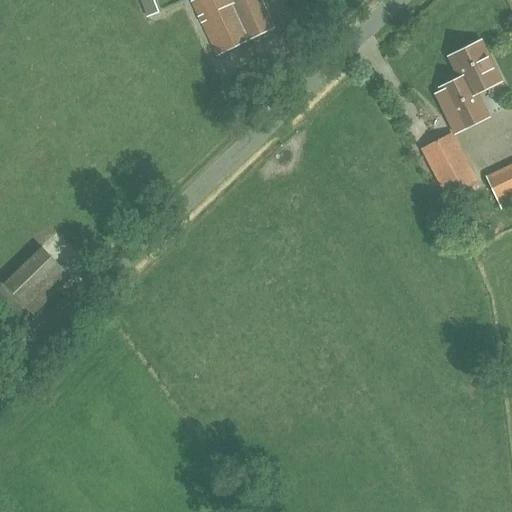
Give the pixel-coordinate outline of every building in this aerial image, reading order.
[(159,12),(154,0),(139,0),(147,18),(159,12)] [(274,29),(260,0),(197,0),(191,3),(217,57),(274,29)] [(440,89),(442,92),(438,94),(456,132),(488,117),(476,93),(501,81),(481,42),(477,44),(473,42),(465,46),(464,50),(449,58),(460,79),(440,89)] [(453,138),(424,153),(423,153),(448,202),(478,187),(453,138)] [(502,209),(511,203),(511,178),(491,188),(502,209)] [(452,223),(459,219),(450,204),(444,209),(452,223)]
